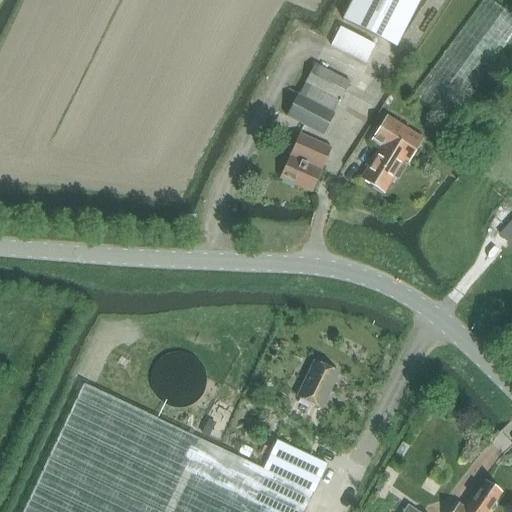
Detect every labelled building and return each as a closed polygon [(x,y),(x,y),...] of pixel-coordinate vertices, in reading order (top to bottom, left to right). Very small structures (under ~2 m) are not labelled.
[(353,0),(343,21),(395,48),(419,0),(353,0)] [(449,121),(511,37),(511,17),(489,0),(483,0),(413,95),(449,121)] [(374,46),(340,28),(330,46),(365,64),(374,46)] [(341,102),(350,82),(324,69),(313,63),(286,117),(323,136),(335,114),(333,112),(339,101),(341,102)] [(398,181),(423,139),(386,117),(372,141),(381,147),(361,180),(384,195),(393,179),(398,181)] [(311,193),(331,148),(319,142),(299,133),(279,179),(311,193)] [(511,219),(498,235),(511,247),(511,219)] [(321,409),(338,374),(314,362),(297,397),(321,409)] [(225,377),(215,402),(212,401),(205,421),(224,428),(242,384),(225,377)] [(84,385),(23,511),(303,511),(326,464),(300,452),(276,441),(263,469),(84,385)] [(487,511),(500,494),(484,482),(472,499),(470,498),(463,508),(458,505),(453,511),(487,511)]
